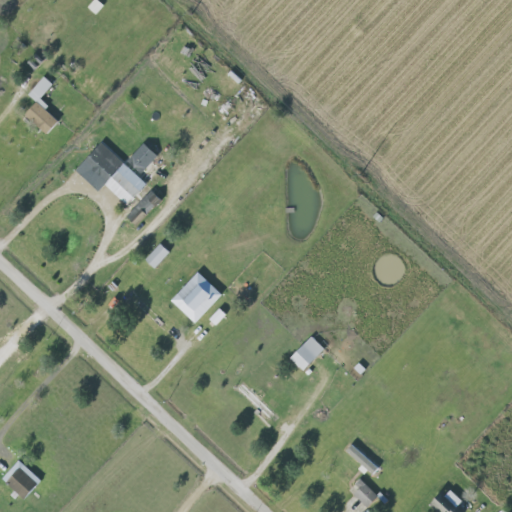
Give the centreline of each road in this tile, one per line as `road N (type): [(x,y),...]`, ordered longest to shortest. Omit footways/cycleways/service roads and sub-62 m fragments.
road 1 (track): [(192,0),(511,297)]
road 2 (residential): [(0,254),(271,511)]
